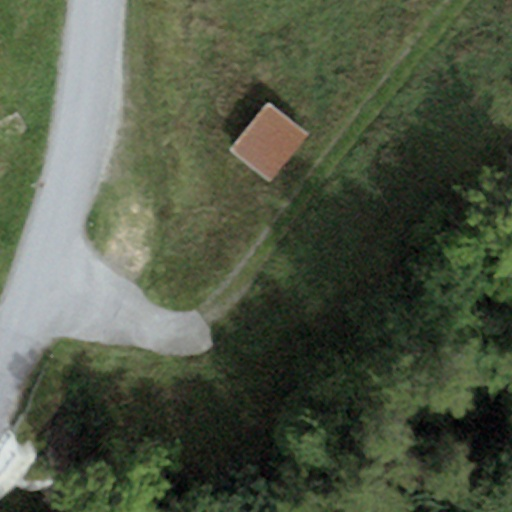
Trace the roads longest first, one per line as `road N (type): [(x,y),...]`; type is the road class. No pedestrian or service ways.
road 1 (track): [(11,280),(168,326),(203,309),(444,0)]
road 2 (unclassified): [(73,0),(58,124),(0,315)]
